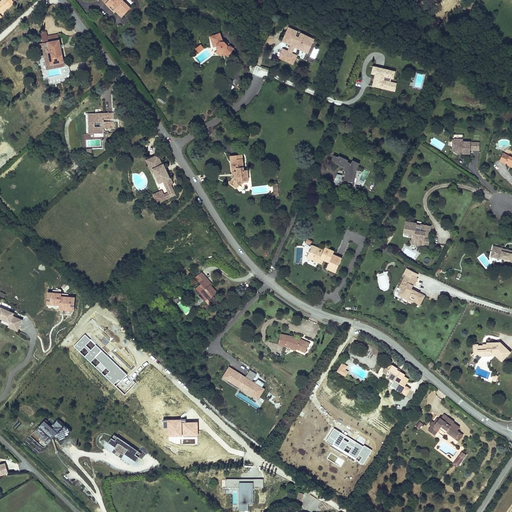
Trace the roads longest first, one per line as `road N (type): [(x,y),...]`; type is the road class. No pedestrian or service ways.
road 1 (unclassified): [(509,434),(390,340),(280,290),(227,233),(173,148)]
road 2 (unclassified): [(173,148),(62,0)]
